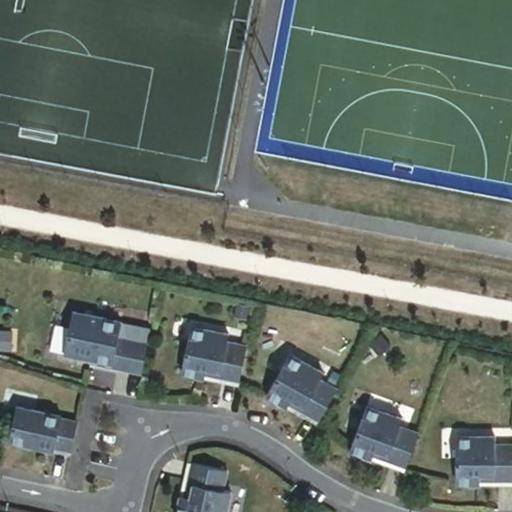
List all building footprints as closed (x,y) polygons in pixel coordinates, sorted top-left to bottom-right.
[(142,371),(148,342),(119,336),(122,320),(74,310),(65,352),(99,359),(98,362),(142,371)] [(239,382),(247,346),(227,342),(229,334),(192,326),(182,372),(205,377),(205,375),(239,382)] [(319,421),(336,390),(319,380),(323,372),(290,354),(267,396),(287,407),(288,405),(319,421)] [(407,466),(419,432),(401,425),(404,417),(368,404),(352,448),(373,456),(374,454),(407,466)] [(72,451),(78,421),(61,418),(62,415),(17,406),(10,440),(42,447),(42,444),(72,451)] [(511,481),(511,444),(496,445),(496,436),(458,436),(458,483),(481,484),(481,481),(511,481)] [(226,511),(231,491),(223,489),(227,470),(191,462),(184,496),(182,496),(177,511),(226,511)]
